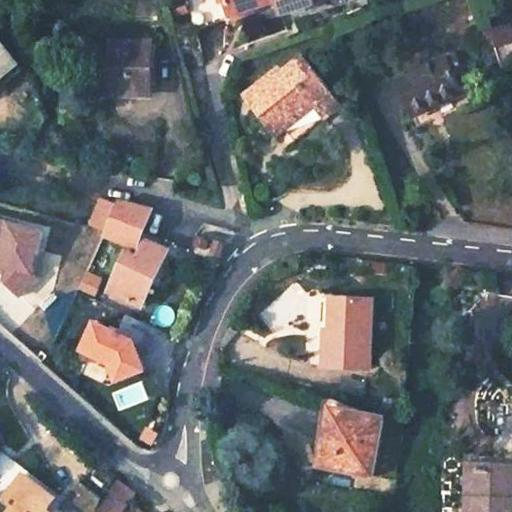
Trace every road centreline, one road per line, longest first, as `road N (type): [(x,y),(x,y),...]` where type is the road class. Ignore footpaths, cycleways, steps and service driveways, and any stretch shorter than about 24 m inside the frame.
road 1 (tertiary): [(171,479),(202,343),(240,264),(275,243)]
road 2 (tertiary): [(275,243),(317,240),(511,263)]
road 3 (tertiary): [(0,347),(128,461),(171,479)]
road 4 (residential): [(97,182),(250,225),(275,243)]
